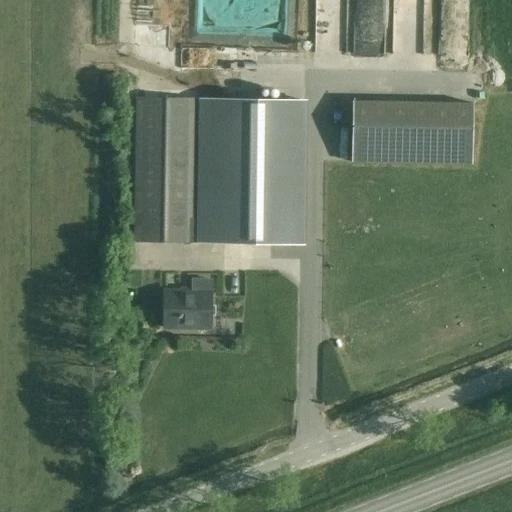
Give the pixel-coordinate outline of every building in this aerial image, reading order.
[(139,0),(136,17),(150,19),(154,0),(139,0)] [(354,0),(353,10),(372,13),(374,0),(354,0)] [(136,97),(134,243),(201,244),(201,219),(196,218),(197,98),(136,97)] [(202,98),(201,219),(201,244),(304,245),(306,100),(202,98)] [(480,164),(481,101),(358,101),(358,163),(480,164)] [(165,293),(165,328),(211,328),(211,281),(197,281),(197,293),(165,293)]
